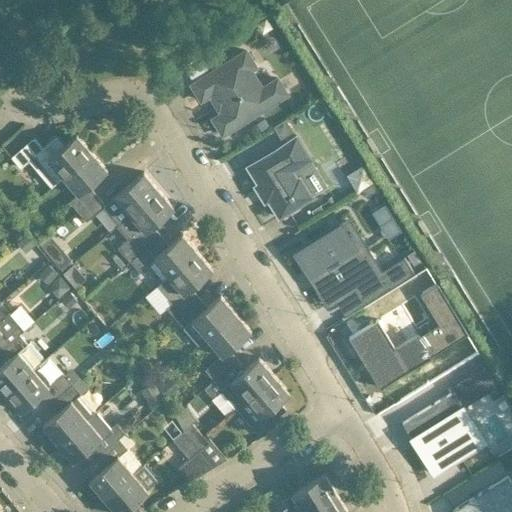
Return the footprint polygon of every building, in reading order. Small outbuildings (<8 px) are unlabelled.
[(223,133),(288,93),(278,77),(262,87),(251,69),(256,65),(246,49),(192,83),(202,99),(212,93),(224,111),(213,117),(223,133)] [(265,117),(256,123),(261,131),(270,125),(265,117)] [(286,118),(274,125),(282,137),(294,130),(286,118)] [(92,151),(77,133),(65,143),(57,134),(43,145),(35,135),(12,155),(21,166),(30,159),(52,185),(64,175),(92,151)] [(275,148),(248,165),(249,166),(259,183),(255,185),(265,201),(269,198),(280,216),(312,195),(329,185),(312,158),(297,134),(277,147),(275,148)] [(92,151),(64,175),(79,192),(70,200),(78,210),(98,194),(90,185),(108,169),(92,151)] [(106,203),(104,205),(119,223),(120,222),(159,188),(144,171),(116,195),(106,203)] [(374,183),(363,189),(367,196),(378,189),(374,183)] [(154,225),(175,207),(159,188),(120,222),(131,235),(119,245),(131,260),(137,255),(156,238),(161,234),(154,225)] [(98,194),(78,210),(87,220),(91,216),(104,205),(106,203),(98,194)] [(385,203),(372,211),(389,238),(402,230),(385,203)] [(321,204),(312,210),(315,214),(324,209),(321,204)] [(318,239),(297,252),(309,271),(314,268),(321,280),(317,283),(329,303),(354,287),(364,304),(415,272),(405,256),(380,271),(379,270),(378,270),(367,254),(369,253),(368,251),(363,254),(356,242),(360,240),(359,238),(358,239),(348,222),(349,221),(348,220),(328,233),(330,237),(320,243),(318,239)] [(131,260),(130,260),(139,271),(146,265),(155,257),(170,274),(191,256),(198,250),(182,232),(164,248),(156,238),(137,255),(131,260)] [(27,233),(21,239),(30,249),(36,244),(27,233)] [(43,247),(54,259),(64,250),(54,238),(43,247)] [(30,249),(21,239),(16,243),(25,253),(30,249)] [(61,253),(54,259),(62,268),(69,262),(72,259),(64,250),(61,253)] [(198,250),(170,274),(158,284),(173,301),(167,306),(176,316),(195,300),(187,291),(213,268),(198,250)] [(49,264),(42,271),(52,280),(59,272),(49,264)] [(74,266),(64,275),(76,290),(86,281),(74,266)] [(47,284),(52,280),(42,271),(38,275),(47,284)] [(60,277),(54,283),(53,294),(59,299),(71,289),(60,277)] [(375,321),(350,336),(355,344),(354,346),(375,379),(376,379),(381,388),(422,362),(424,364),(466,338),(464,335),(469,332),(437,281),(421,291),(442,325),(421,338),(418,333),(394,348),(380,325),(378,326),(375,321)] [(71,291),(64,297),(72,305),(78,300),(71,291)] [(199,344),(208,336),(236,312),(221,294),(203,309),(195,300),(176,316),(199,344)] [(72,305),(64,297),(59,301),(67,309),(72,305)] [(0,347),(1,348),(20,332),(24,328),(35,319),(21,304),(11,312),(10,311),(0,319),(0,347)] [(205,368),(214,378),(233,362),(225,353),(252,330),(236,312),(208,336),(223,353),(205,368)] [(0,365),(0,384),(6,392),(46,357),(31,340),(29,342),(20,332),(1,348),(9,358),(0,365)] [(46,389),(54,398),(73,382),(49,354),(46,357),(6,392),(21,410),(46,389)] [(222,389),(237,406),(275,374),(260,356),(241,371),(233,362),(214,378),(205,386),(210,393),(217,393),(222,389)] [(485,365),(471,374),(483,393),(497,385),(485,365)] [(145,369),(136,376),(145,386),(153,379),(145,369)] [(275,374),(237,406),(259,432),(283,417),(280,413),(286,408),(280,401),(290,392),(275,374)] [(166,380),(158,387),(166,397),(174,390),(166,380)] [(43,423),(59,441),(96,409),(73,382),(54,398),(62,407),(43,423)] [(141,390),(151,410),(163,400),(154,383),(141,390)] [(453,390),(403,421),(405,425),(404,425),(405,426),(406,425),(411,433),(410,433),(413,438),(413,437),(417,443),(415,443),(416,444),(417,444),(435,472),(486,441),(454,390),(453,390)] [(189,406),(176,413),(183,426),(196,419),(189,406)] [(92,443),(100,453),(120,437),(126,431),(117,421),(111,426),(96,409),(59,441),(74,459),(92,443)] [(193,421),(183,430),(200,449),(209,441),(193,421)] [(183,430),(174,438),(190,457),(179,466),(191,480),(205,471),(214,465),(200,449),(191,439),(183,430)] [(90,478),(105,496),(143,464),(120,437),(100,453),(108,462),(90,478)] [(134,472),(105,496),(119,511),(122,511),(138,499),(149,490),(147,488),(134,472)] [(286,511),(304,511),(306,511),(337,492),(325,472),(283,498),(288,506),(285,508),(286,511)] [(501,511),(511,505),(511,479),(508,474),(453,508),(455,511),(501,511)] [(349,511),(350,511),(337,492),(306,511),(349,511)]
